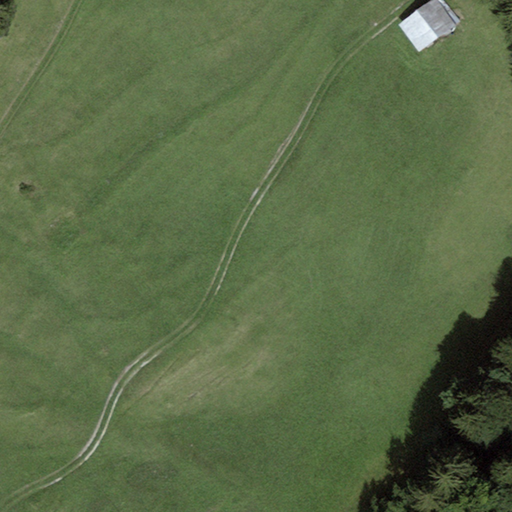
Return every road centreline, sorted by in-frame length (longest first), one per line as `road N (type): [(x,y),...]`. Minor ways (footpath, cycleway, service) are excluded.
road 1 (track): [(411,0),(334,69),(251,204),(194,321),(123,380),(78,461),(3,511)]
road 2 (track): [(0,135),(80,0)]
